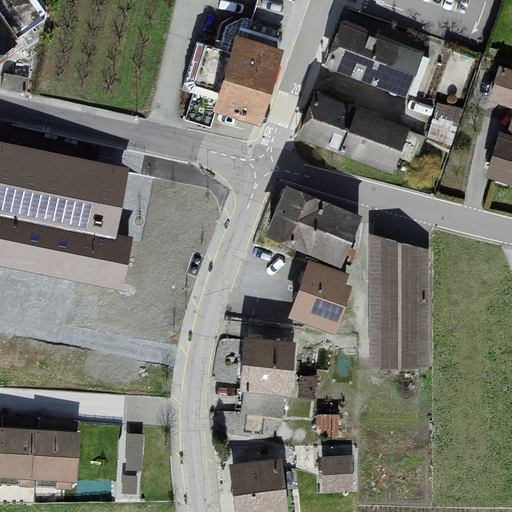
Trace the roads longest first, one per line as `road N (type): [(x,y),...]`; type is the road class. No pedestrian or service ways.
road 1 (tertiary): [(263,164),(200,346),(191,411),(199,511)]
road 2 (residential): [(0,108),(263,164)]
road 3 (residential): [(263,164),(511,230)]
